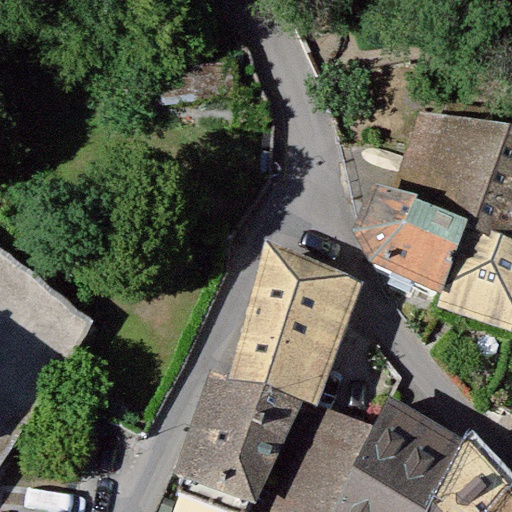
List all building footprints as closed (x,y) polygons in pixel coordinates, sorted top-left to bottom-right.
[(511,140),(426,113),(402,200),(383,198),(368,256),(380,271),(460,301),(453,317),(511,336),(511,140)] [(360,298),(271,258),(232,385),(216,381),(179,482),(253,511),(274,511),(313,420),(323,417),(360,298)] [(0,397),(10,383),(0,375),(0,397)] [(449,511),(469,456),(392,404),(375,436),(323,417),(313,420),(274,511),(449,511)] [(449,511),(511,511),(511,503),(469,456),(449,511)]
